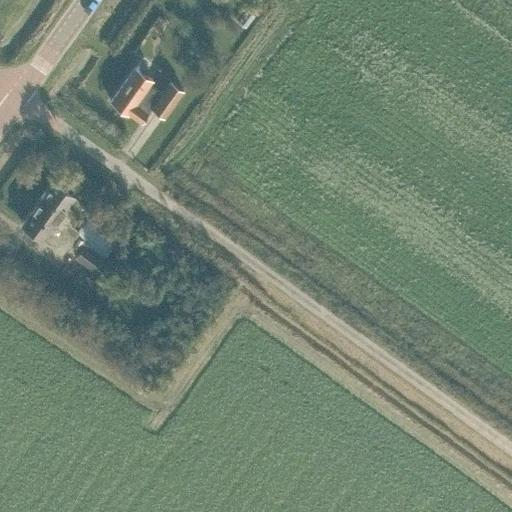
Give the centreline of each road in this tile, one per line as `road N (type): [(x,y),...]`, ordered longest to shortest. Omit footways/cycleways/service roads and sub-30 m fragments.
road 1 (track): [(511,452),(238,250)]
road 2 (unclassified): [(238,250),(15,94)]
